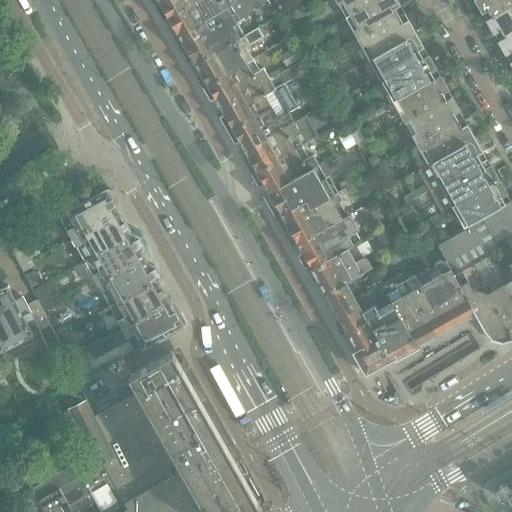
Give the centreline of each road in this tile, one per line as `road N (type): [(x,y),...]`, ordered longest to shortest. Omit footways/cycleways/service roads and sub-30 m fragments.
road 1 (secondary): [(122,146),(318,510)]
road 2 (secondary): [(371,470),(307,340),(228,209)]
road 3 (secondary): [(228,209),(103,0)]
road 4 (residential): [(228,209),(236,178),(129,0)]
road 5 (residential): [(6,0),(100,153)]
road 6 (tertiary): [(511,372),(371,470)]
road 7 (secondary): [(38,0),(122,146)]
road 8 (residential): [(439,0),(511,133)]
